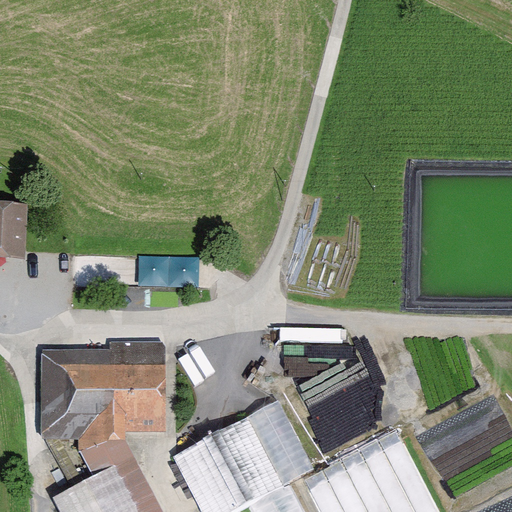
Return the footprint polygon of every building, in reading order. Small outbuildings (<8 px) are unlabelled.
[(0,253),(19,255),(22,211),(0,209),(0,253)] [(141,245),(140,276),(200,277),(201,247),(141,245)] [(157,428),(157,373),(46,372),(46,437),(82,438),(82,436),(123,436),(123,427),(157,428)] [(235,511),(314,471),(309,462),(320,457),(292,401),(280,407),(279,406),(175,461),(201,511),(235,511)] [(53,501),(59,511),(161,511),(123,438),(123,436),(82,436),(82,438),(46,437),(73,490),(53,501)]
